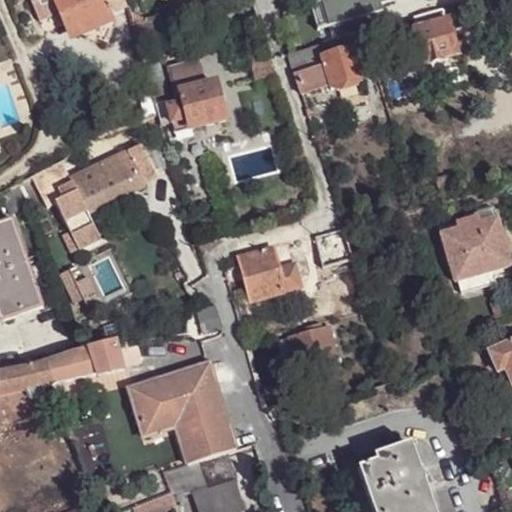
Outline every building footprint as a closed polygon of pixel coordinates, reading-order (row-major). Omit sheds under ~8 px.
[(111,15),(105,0),(55,0),(61,17),(69,13),(73,22),(79,35),(114,22),(111,15)] [(105,0),(111,15),(127,8),(124,0),(105,0)] [(394,0),(324,0),(322,1),(330,27),(333,41),(376,29),(372,15),(383,12),(381,4),(394,0)] [(330,27),(322,1),(310,4),(318,30),(330,27)] [(445,22),(442,11),(413,20),(416,30),(445,22)] [(65,25),(73,22),(69,13),(61,17),(65,25)] [(167,43),(160,22),(149,24),(129,15),(140,51),(167,43)] [(448,21),(445,22),(416,30),(414,30),(424,67),(459,57),(448,21)] [(352,50),(349,38),(326,44),(330,57),(352,50)] [(289,55),(289,57),(294,75),(324,67),(321,59),(330,57),(326,44),(290,54),(289,55)] [(352,50),(330,57),(321,59),(324,67),(330,88),(330,90),(361,82),(352,50)] [(276,77),(271,62),(269,62),(269,60),(252,64),(257,82),(276,77)] [(158,116),(157,118),(160,129),(171,125),(188,122),(191,132),(225,123),(220,103),(217,94),(215,86),(202,89),(181,94),(182,96),(184,105),(169,108),(168,102),(169,102),(157,64),(144,68),(158,116)] [(177,97),(182,96),(181,94),(202,89),(196,64),(169,70),(177,97)] [(294,75),(301,95),(330,88),(324,67),(294,75)] [(171,125),(175,136),(191,132),(188,122),(171,125)] [(142,146),(109,161),(112,167),(119,165),(121,170),(134,164),(143,183),(156,178),(142,146)] [(64,160),(49,168),(54,178),(69,171),(64,160)] [(112,167),(109,161),(70,178),(76,188),(76,191),(121,170),(119,165),(112,167)] [(134,164),(121,170),(76,191),(86,214),(144,187),(143,183),(134,164)] [(38,175),(22,183),(29,204),(48,194),(38,175)] [(442,204),(457,200),(450,175),(435,179),(442,204)] [(22,183),(3,194),(13,213),(29,204),(22,183)] [(86,214),(76,191),(76,188),(72,190),(69,186),(58,191),(63,201),(55,205),(77,253),(100,243),(86,214)] [(478,227),(497,222),(494,212),(476,216),(477,222),(478,227)] [(12,219),(0,223),(0,322),(0,323),(43,308),(12,219)] [(454,284),(457,284),(491,274),(510,269),(510,268),(497,222),(478,227),(477,222),(457,227),(459,233),(441,238),(454,284)] [(439,231),(441,238),(459,233),(457,227),(439,231)] [(321,271),(354,262),(345,232),(343,232),(313,241),(321,271)] [(272,250),(238,260),(250,304),(284,294),(283,293),(299,289),(293,268),(278,272),(275,262),(272,250)] [(278,272),(293,268),(291,257),(275,262),(278,272)] [(62,279),(74,307),(95,298),(84,270),(62,279)] [(491,274),(457,284),(460,296),(495,287),(493,281),(491,274)] [(289,339),(294,357),(298,373),(299,375),(336,365),(326,328),(319,329),(304,333),(288,338),(289,339)] [(278,343),(283,361),(294,357),(289,339),(278,343)] [(116,342),(91,349),(97,374),(98,375),(121,369),(121,367),(116,345),(116,342)] [(125,343),(116,345),(121,367),(130,365),(125,343)] [(511,343),(488,354),(498,374),(505,371),(511,387),(511,343)] [(81,352),(48,361),(52,383),(97,374),(91,349),(81,352)] [(294,357),(283,361),(287,377),(298,373),(294,357)] [(48,361),(0,371),(0,393),(25,389),(30,397),(43,395),(44,385),(52,383),(48,361)] [(172,427),(184,465),(226,452),(233,450),(206,365),(125,390),(140,437),(172,427)] [(511,387),(505,371),(498,374),(509,398),(511,397),(511,396),(511,387)] [(511,441),(510,437),(482,450),(485,457),(511,445),(511,441)] [(433,511),(424,484),(420,471),(410,445),(385,454),(388,460),(376,464),(358,471),(372,511),(433,511)] [(161,473),(169,494),(191,494),(234,481),(226,452),(184,465),(161,473)] [(388,460),(385,454),(374,457),(376,464),(388,460)] [(425,470),(420,471),(424,484),(431,482),(425,470)] [(243,511),(244,511),(234,481),(191,494),(199,511),(243,511)] [(134,511),(155,511),(174,505),(169,494),(133,509),(134,511)]
